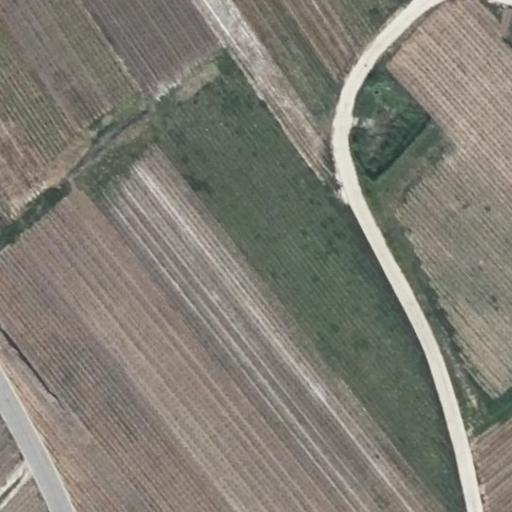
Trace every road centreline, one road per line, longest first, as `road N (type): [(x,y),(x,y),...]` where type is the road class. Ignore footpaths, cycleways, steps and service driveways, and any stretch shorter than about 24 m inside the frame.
road 1 (track): [(474,511),(416,307),(339,178),(333,119),(396,22),(440,0)]
road 2 (track): [(55,511),(17,404),(0,380)]
